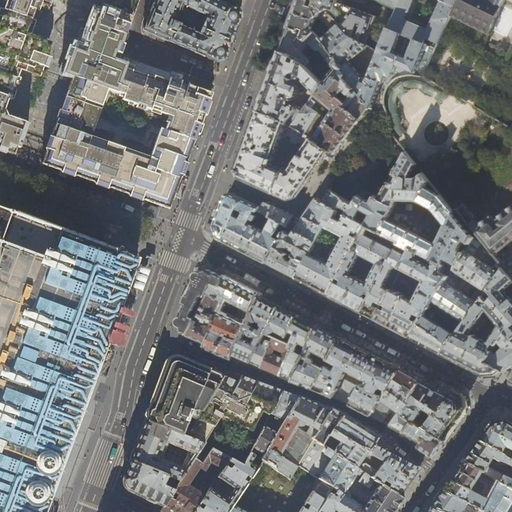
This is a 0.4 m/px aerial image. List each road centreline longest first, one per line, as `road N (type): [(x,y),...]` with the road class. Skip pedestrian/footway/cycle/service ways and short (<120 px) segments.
road 1 (tertiary): [(187,235),(491,397)]
road 2 (residential): [(438,470),(340,406),(147,332)]
road 3 (secondary): [(271,0),(187,235)]
road 4 (secondary): [(147,332),(93,496)]
